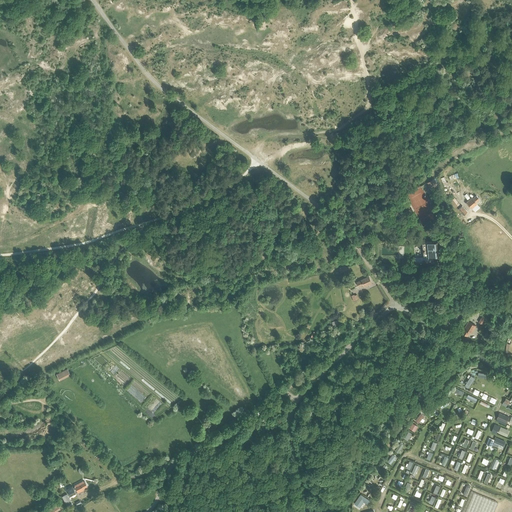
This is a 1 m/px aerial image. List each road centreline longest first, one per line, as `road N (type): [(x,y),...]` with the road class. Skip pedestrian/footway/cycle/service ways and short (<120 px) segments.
road 1 (unclassified): [(308,511),(289,423),(296,399),(395,304)]
road 2 (unclassified): [(511,376),(395,304)]
road 3 (unclassified): [(511,278),(395,304)]
